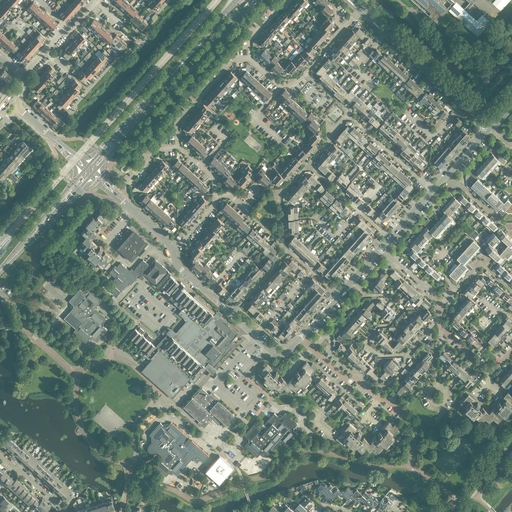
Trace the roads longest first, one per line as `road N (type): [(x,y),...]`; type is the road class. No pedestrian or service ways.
road 1 (secondary): [(94,171),(252,0)]
road 2 (secondary): [(236,0),(88,165)]
road 3 (residential): [(433,189),(347,116),(308,165)]
road 4 (secondary): [(0,271),(90,176)]
road 5 (secondary): [(84,170),(0,270)]
road 6 (residential): [(297,341),(381,246)]
road 7 (residential): [(250,58),(234,59),(177,123),(179,147)]
